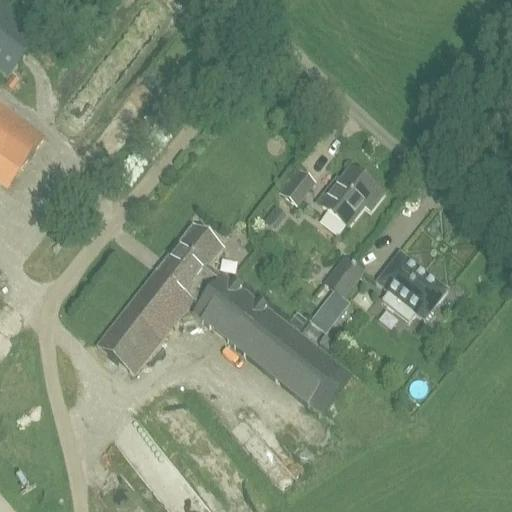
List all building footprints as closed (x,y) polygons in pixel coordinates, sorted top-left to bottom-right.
[(41,39),(0,6),(0,74),(8,81),(41,39)] [(45,142),(0,108),(0,188),(7,193),(45,142)] [(279,200),(299,178),(290,171),(271,193),(279,200)] [(383,198),(350,172),(335,192),(331,189),(317,207),(347,231),(364,211),(369,215),(383,198)] [(301,179),(283,201),(295,211),(313,188),(301,179)] [(321,418),(351,380),(223,279),(221,281),(209,272),(222,254),(192,230),(97,351),(133,380),(192,305),(199,310),(193,317),(321,418)] [(447,297),(447,296),(400,258),(376,288),(377,289),(389,298),(383,306),(408,326),(414,318),(420,323),(431,308),(435,311),(446,296),(447,297)] [(325,288),(334,295),(354,271),(344,263),(325,288)] [(334,295),(344,302),(363,278),(354,271),(334,295)]
